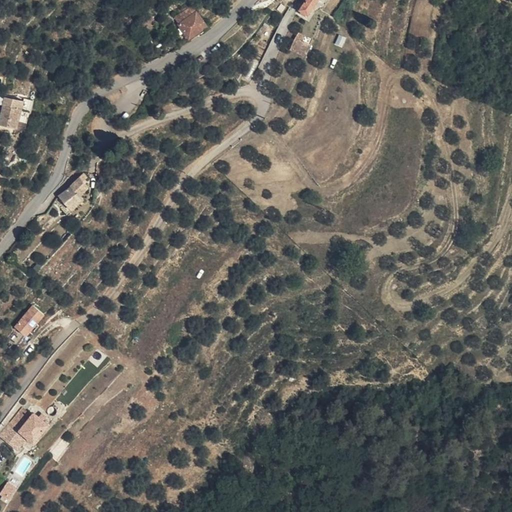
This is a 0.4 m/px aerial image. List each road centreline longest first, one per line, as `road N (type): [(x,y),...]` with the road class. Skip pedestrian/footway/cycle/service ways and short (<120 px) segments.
road 1 (track): [(257,118),(324,190),(364,164),(390,83),(403,73),(426,87),(451,170),(455,224),(445,250),(392,279),(387,297),(395,305),(461,281),(495,241),(511,198)]
road 2 (unclassified): [(0,416),(110,295),(186,179),(254,121)]
road 3 (tertiary): [(57,177),(82,110),(196,47),(249,0)]
road 4 (residential): [(57,177),(66,179),(98,147),(130,132),(247,90),(263,94),(254,121)]
